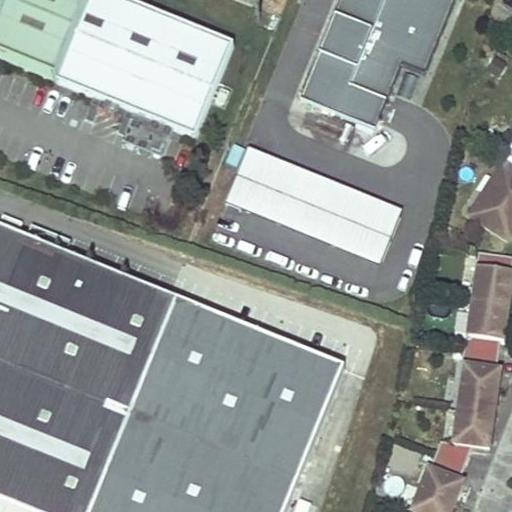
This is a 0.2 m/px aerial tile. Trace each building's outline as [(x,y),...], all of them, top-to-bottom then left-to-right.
[(12,0),(0,31),(0,62),(195,142),(233,48),(115,0),(12,0)] [(425,73),(454,0),(342,0),(302,101),(377,131),(403,65),(425,73)] [(240,213),(264,156),(249,150),(226,207),(240,213)] [(240,213),(379,269),(403,213),(264,156),(240,213)] [(511,164),(506,161),(480,199),(486,203),(475,221),(507,244),(511,237),(511,164)] [(0,505),(18,511),(290,511),(348,372),(182,304),(0,230),(0,505)] [(494,418),(498,389),(495,389),(497,374),(501,345),(505,345),(510,310),(509,310),(511,287),(511,260),(483,256),(480,256),(478,271),(479,271),(474,305),(475,305),(470,341),(463,340),(457,384),(464,385),(460,413),(461,414),(457,445),(440,438),(428,472),(429,472),(413,511),(452,511),(457,500),(454,499),(460,484),(473,451),(490,454),(495,418),(494,418)] [(463,485),(460,484),(454,499),(457,500),(463,485)]
